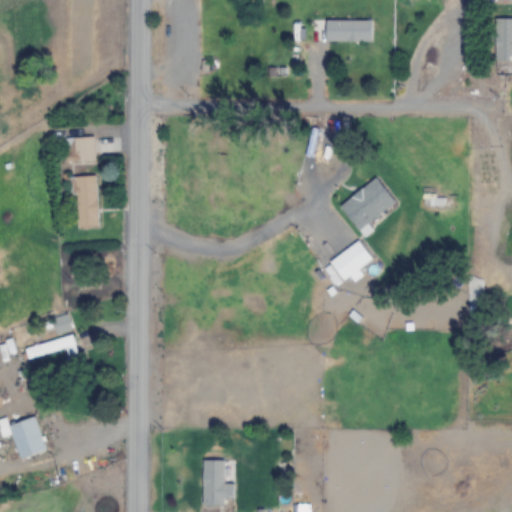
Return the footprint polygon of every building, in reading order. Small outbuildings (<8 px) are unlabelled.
[(496,61),(511,60),(511,19),(496,20),(496,61)] [(326,42),(372,42),(372,21),(326,21),(326,42)] [(94,137),(66,137),(66,162),(94,162),(94,137)] [(77,228),(98,227),(96,176),(74,177),(77,228)] [(395,203),(376,178),(340,206),(359,231),(395,203)] [(373,260),(358,241),(329,262),(343,281),(373,260)] [(52,319),(57,335),(72,330),(67,314),(52,319)] [(66,350),(67,356),(78,353),(74,335),(25,346),(28,359),(66,350)] [(35,416),(8,425),(20,459),(46,450),(35,416)] [(203,503),(233,503),(233,484),(225,484),(225,460),(203,460),(203,503)] [(93,511),(101,499),(84,488),(70,511),(93,511)]
